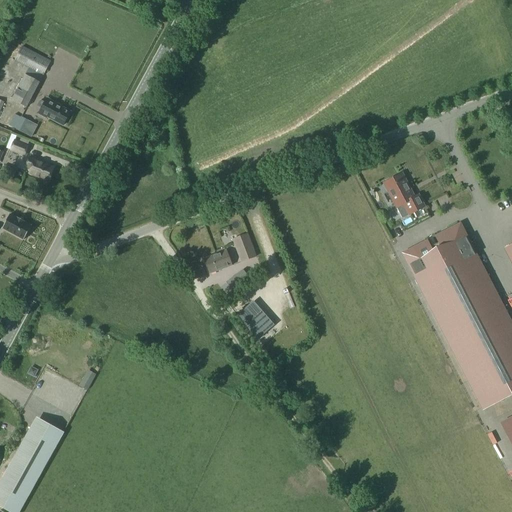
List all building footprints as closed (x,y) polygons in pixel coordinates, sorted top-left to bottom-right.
[(22,46),(14,61),(43,77),(51,61),(22,46)] [(25,75),(11,100),(27,109),(40,83),(25,75)] [(48,98),(39,115),(46,119),(47,118),(63,126),(70,112),(57,106),(58,104),(48,98)] [(16,115),(10,126),(24,134),(30,122),(16,115)] [(15,141),(11,151),(24,156),(28,146),(15,141)] [(30,158),(27,165),(32,167),(29,174),(48,181),(53,168),(35,161),(36,160),(30,158)] [(0,173),(10,178),(12,173),(1,169),(0,172),(0,173)] [(408,192),(410,190),(402,174),(394,179),(393,177),(385,181),(386,183),(384,184),(402,218),(424,207),(418,196),(412,199),(408,192)] [(9,215),(2,229),(23,240),(31,226),(24,222),(17,218),(16,218),(9,215)] [(415,249),(405,254),(484,408),(511,393),(511,329),(459,227),(449,232),(454,242),(420,260),(415,249)] [(248,234),(232,239),(241,263),(256,257),(248,234)] [(226,251),(203,259),(209,274),(232,266),(226,251)] [(242,284),(236,276),(228,281),(235,290),(242,284)] [(87,373),(79,386),(87,391),(94,377),(87,373)] [(31,426),(0,482),(0,506),(10,511),(19,511),(58,441),(31,426)]
